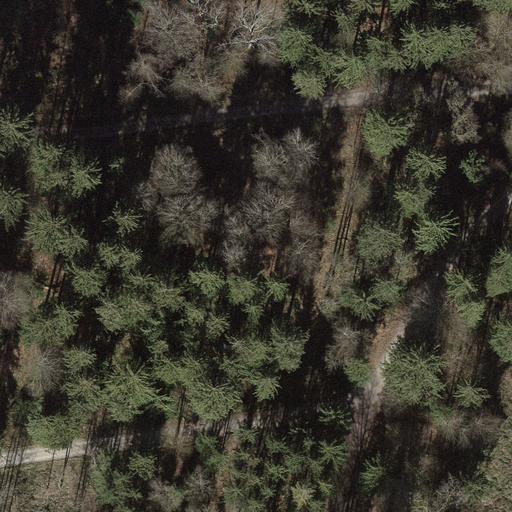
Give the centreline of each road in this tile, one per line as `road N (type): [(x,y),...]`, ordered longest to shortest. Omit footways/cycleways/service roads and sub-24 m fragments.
road 1 (track): [(511,92),(121,129),(0,126)]
road 2 (track): [(0,460),(216,428),(367,395)]
road 3 (track): [(511,198),(438,274),(367,395)]
road 4 (track): [(326,511),(367,395)]
